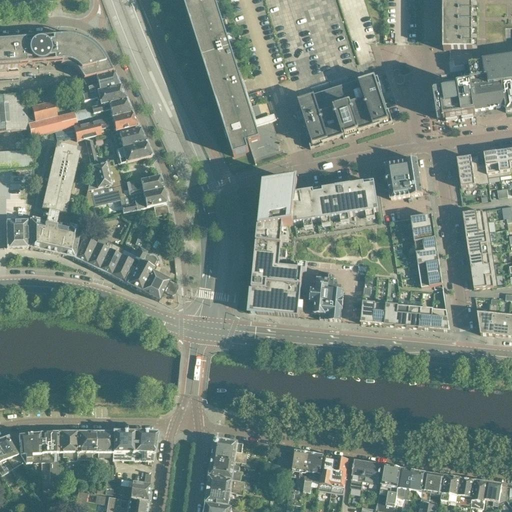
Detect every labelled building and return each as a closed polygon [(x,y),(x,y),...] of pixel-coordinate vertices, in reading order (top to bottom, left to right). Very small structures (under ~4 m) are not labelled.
[(256,128),(224,26),(215,0),(191,0),(192,3),(185,5),(226,134),(229,142),(234,158),(249,153),(247,146),(250,145),(261,142),(256,128)] [(511,0),(443,0),(443,52),(473,52),(472,0),(511,0)] [(26,61),(32,61),(33,61),(33,62),(35,63),(37,63),(38,63),(39,63),(40,63),(41,63),(43,63),(45,62),(46,61),(47,60),(48,59),(53,59),(54,63),(61,63),(61,64),(60,64),(61,65),(63,65),(64,65),(66,65),(68,66),(70,66),(71,67),(73,68),(74,69),(76,70),(77,71),(82,79),(83,78),(83,79),(111,73),(110,72),(111,71),(108,64),(106,60),(105,59),(105,58),(103,56),(102,54),(100,51),(99,50),(97,48),(94,46),(93,45),(91,43),(88,42),(87,41),(86,42),(87,42),(86,44),(82,42),(79,41),(77,40),(74,39),(73,39),(71,38),(69,38),(66,38),(62,38),(60,38),(52,39),(52,43),(46,43),(45,43),(44,42),(42,41),(40,41),(38,41),(36,41),(34,42),(33,43),(31,44),(25,45),(25,41),(17,41),(17,39),(18,39),(18,38),(0,39),(0,69),(20,68),(19,68),(19,66),(27,66),(26,61)] [(511,58),(468,66),(470,79),(469,79),(470,88),(439,92),(440,95),(435,96),(434,98),(435,103),(437,120),(443,119),(444,122),(475,117),(506,113),(506,114),(511,112),(511,58)] [(119,87),(112,73),(95,78),(96,80),(86,82),(88,90),(81,91),(83,96),(119,87)] [(307,137),(312,150),(324,146),(323,144),(343,138),(343,140),(360,135),(360,133),(379,127),(379,128),(392,124),(388,110),(386,111),(381,95),(385,94),(383,87),(381,88),(377,78),(364,82),(299,103),(302,112),(300,113),(308,137),(307,137)] [(125,101),(119,87),(83,96),(84,103),(93,101),(95,108),(125,101)] [(0,133),(29,131),(26,95),(0,97),(0,133)] [(132,115),(125,101),(95,108),(92,109),(93,115),(110,111),(112,119),(132,115)] [(53,102),(49,103),(43,105),(32,108),(35,123),(57,118),(57,117),(53,102)] [(95,124),(95,123),(93,115),(92,109),(57,117),(57,118),(35,123),(28,125),(32,139),(54,133),(55,133),(73,129),(95,124)] [(138,128),(132,115),(112,119),(95,123),(95,124),(73,129),(76,139),(76,143),(138,128)] [(76,139),(73,129),(55,133),(57,142),(64,141),(64,142),(76,139)] [(145,144),(139,130),(113,136),(117,151),(145,144)] [(80,229),(69,226),(67,230),(56,228),(59,214),(66,215),(81,150),(56,144),(43,201),(40,213),(47,215),(45,225),(29,221),(29,249),(74,259),(80,229)] [(151,158),(146,144),(145,144),(117,151),(115,151),(118,161),(116,161),(118,167),(151,158)] [(0,172),(10,172),(9,153),(0,153),(0,172)] [(511,173),(508,153),(496,154),(500,179),(511,176),(511,174),(511,173)] [(500,179),(496,154),(484,156),(486,166),(488,180),(500,179)] [(488,180),(486,166),(479,167),(478,158),(457,161),(461,190),(489,186),(488,180)] [(121,187),(117,169),(115,169),(114,167),(116,167),(115,164),(113,165),(113,161),(103,164),(104,166),(96,168),(91,169),(94,180),(89,181),(87,195),(107,191),(121,187)] [(423,196),(418,162),(418,161),(406,163),(406,164),(386,167),(391,201),(423,196)] [(163,191),(159,178),(133,184),(126,186),(129,197),(129,198),(163,191)] [(252,292),(249,314),(249,315),(298,319),(299,312),(300,303),(303,273),(304,262),(335,265),(337,243),(349,241),(353,267),(363,268),(366,268),(366,277),(363,304),(362,310),(448,318),(447,312),(445,298),(431,300),(418,219),(411,220),(381,225),(379,214),(374,184),(366,185),(296,196),(295,196),(293,214),(266,218),(261,222),(259,222),(257,247),(252,292)] [(94,208),(118,202),(118,200),(124,198),(121,187),(107,191),(87,195),(80,228),(90,230),(92,221),(94,208)] [(166,205),(164,199),(163,191),(129,198),(129,197),(124,198),(118,200),(118,202),(120,202),(123,215),(166,205)] [(168,216),(166,208),(154,210),(154,211),(156,217),(156,218),(168,216)] [(463,216),(465,227),(488,223),(486,212),(463,216)] [(418,219),(411,220),(413,234),(434,231),(432,217),(418,219)] [(27,222),(5,223),(5,224),(6,249),(28,249),(27,222)] [(490,234),(488,223),(465,227),(466,237),(490,234)] [(96,246),(97,242),(89,238),(88,242),(85,240),(86,230),(90,231),(90,230),(80,228),(80,229),(74,259),(86,265),(96,246)] [(415,246),(436,242),(434,231),(413,234),(415,246)] [(491,245),(490,234),(466,237),(468,248),(491,245)] [(109,251),(111,245),(98,239),(97,242),(96,246),(86,265),(99,271),(109,251)] [(417,257),(438,254),(436,242),(415,246),(417,257)] [(122,252),(123,253),(123,251),(111,245),(109,251),(99,271),(110,277),(120,257),(122,252)] [(493,256),(491,245),(468,248),(469,259),(493,256)] [(135,259),(135,258),(123,253),(122,252),(120,257),(110,277),(123,284),(135,259)] [(154,270),(158,262),(156,257),(152,255),(148,256),(147,256),(146,256),(138,252),(135,258),(135,259),(123,284),(140,293),(153,270),(154,270)] [(440,265),(438,254),(417,257),(418,269),(440,265)] [(494,266),(493,256),(469,259),(471,270),(494,266)] [(441,277),(440,265),(418,269),(420,280),(441,277)] [(496,277),(494,266),(471,270),(473,281),(496,277)] [(153,270),(140,293),(159,303),(164,293),(172,297),(175,296),(177,291),(177,287),(169,283),(169,281),(157,274),(157,276),(153,274),(155,271),(154,270),(153,270)] [(341,323),(344,292),(341,292),(342,287),(334,287),(335,278),(332,278),(331,275),(320,274),(319,282),(318,281),(317,292),(312,292),(311,303),(316,304),(315,315),(320,316),(320,321),(341,323)] [(443,287),(441,277),(420,280),(422,290),(443,287)] [(498,288),(496,277),(473,281),(474,292),(498,288)] [(371,326),(373,305),(363,304),(362,310),(361,325),(371,326)] [(382,327),(384,306),(373,305),(371,326),(382,327)] [(394,328),(396,307),(384,306),(382,327),(394,328)] [(489,316),(478,315),(480,329),(481,336),(481,337),(494,338),(497,314),(498,307),(497,307),(491,306),(490,306),(489,316)] [(405,329),(407,308),(396,307),(394,328),(405,329)] [(417,330),(419,309),(407,308),(405,329),(417,330)] [(429,332),(431,310),(419,309),(417,330),(429,332)] [(448,318),(447,312),(431,310),(429,332),(450,334),(450,333),(448,318)] [(507,339),(510,315),(497,314),(494,338),(507,339)] [(77,459),(77,434),(65,434),(59,435),(59,454),(60,454),(63,454),(62,459),(68,459),(68,463),(77,463),(77,459)] [(95,455),(95,435),(77,434),(77,459),(77,463),(78,463),(78,462),(92,462),(92,455),(95,455)] [(40,465),(40,435),(18,437),(20,457),(26,466),(40,465)] [(59,454),(59,435),(40,435),(40,465),(50,464),(50,489),(59,489),(60,463),(60,454),(59,454)] [(113,459),(113,435),(95,435),(95,455),(98,455),(98,459),(113,459)] [(134,462),(134,435),(113,435),(113,459),(113,462),(134,462)] [(153,463),(156,441),(157,436),(157,435),(156,435),(134,435),(134,462),(153,463)] [(22,465),(7,440),(0,442),(0,453),(11,472),(22,465)] [(242,455),(243,445),(218,442),(217,442),(216,442),(215,443),(214,444),(214,445),(212,459),(236,463),(236,464),(242,464),(247,465),(248,455),(242,455)] [(291,472),(294,453),(281,451),(278,470),(291,472)] [(0,453),(0,475),(1,478),(11,472),(0,453)] [(304,495),(310,456),(295,453),(291,479),(296,480),(295,485),(291,484),(288,506),(302,508),(304,495)] [(322,468),(324,458),(310,456),(304,495),(304,499),(309,500),(310,496),(311,496),(312,489),(319,490),(320,483),(322,468)] [(336,460),(324,458),(322,468),(320,483),(319,490),(318,493),(330,495),(336,460)] [(240,473),(240,469),(235,468),(236,464),(236,463),(212,459),(210,478),(241,482),(242,474),(240,473)] [(349,462),(336,460),(330,495),(344,497),(349,462)] [(363,488),(366,465),(355,463),(352,482),(359,483),(358,487),(363,488)] [(379,487),(382,467),(366,465),(363,488),(368,489),(368,485),(379,487)] [(397,497),(401,471),(384,468),(377,507),(376,511),(394,511),(397,497)] [(409,502),(414,473),(401,471),(397,497),(404,498),(404,501),(409,502)] [(421,501),(426,475),(414,473),(409,502),(414,502),(415,500),(421,501)] [(442,498),(445,478),(426,475),(421,501),(419,511),(436,511),(438,505),(430,504),(431,496),(442,498)] [(243,497),(245,484),(241,483),(241,482),(210,478),(208,491),(231,495),(232,494),(236,495),(236,496),(243,497)] [(457,498),(460,480),(445,478),(442,498),(441,503),(457,504),(457,502),(458,498),(457,498)] [(147,503),(150,486),(107,480),(106,490),(114,491),(113,497),(147,503)] [(460,480),(457,498),(458,498),(462,499),(462,500),(465,501),(464,504),(472,505),(475,483),(460,480)] [(472,505),(471,508),(484,509),(485,502),(486,502),(489,485),(475,483),(472,505)] [(506,501),(508,488),(489,485),(486,502),(487,502),(493,503),(493,508),(498,508),(499,504),(500,504),(506,501)] [(239,501),(231,500),(231,495),(208,491),(206,505),(238,510),(239,501)] [(78,493),(73,509),(84,511),(87,495),(78,493)] [(127,510),(121,509),(120,508),(121,501),(108,499),(99,497),(98,504),(102,504),(102,506),(107,507),(106,511),(145,511),(147,505),(128,502),(127,510)]
